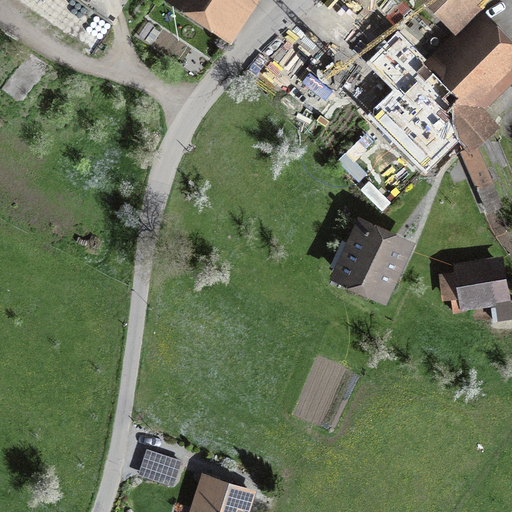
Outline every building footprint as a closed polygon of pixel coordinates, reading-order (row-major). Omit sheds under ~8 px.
[(165,0),(232,43),(260,0),(165,0)] [(446,0),(456,10),(466,0),(446,0)] [(490,108),(511,88),(511,36),(485,9),(457,36),(434,57),(399,20),(354,63),(383,93),(368,108),(433,176),(465,146),(472,153),(504,122),(490,108)] [(408,240),(351,216),(324,279),(381,303),(408,240)] [(498,264),(447,273),(453,312),(504,303),(498,264)] [(197,459),(161,448),(153,474),(189,485),(197,459)] [(263,511),(270,489),(214,473),(202,511),(263,511)]
